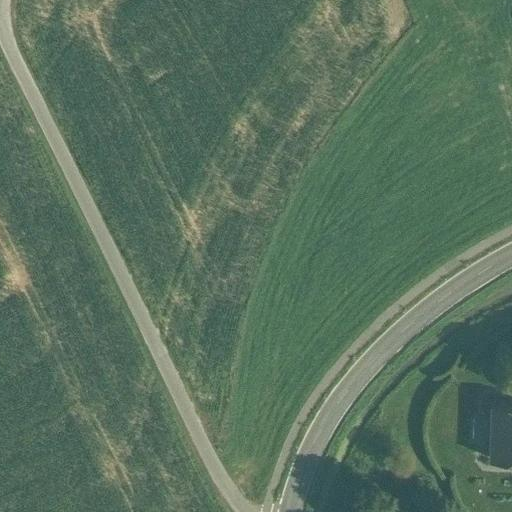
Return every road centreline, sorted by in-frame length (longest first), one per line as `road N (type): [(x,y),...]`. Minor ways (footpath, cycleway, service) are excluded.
road 1 (track): [(251,511),(219,476),(0,28)]
road 2 (secondary): [(511,255),(412,323),(366,367),(315,440),(291,511)]
